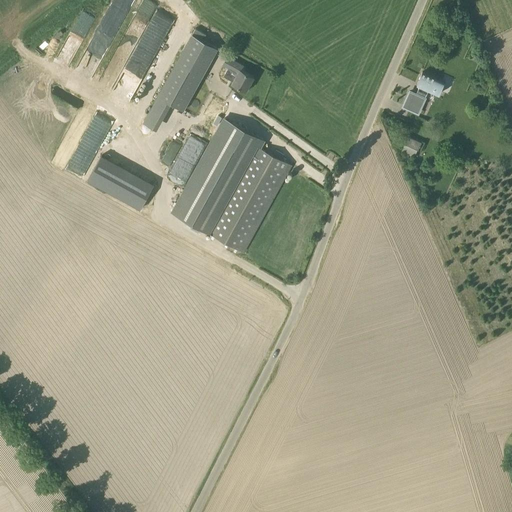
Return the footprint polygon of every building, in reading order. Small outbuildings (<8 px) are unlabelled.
[(96,72),(133,0),(112,0),(80,64),(96,72)] [(121,72),(111,93),(131,103),(173,15),(140,0),(109,67),(121,72)] [(68,66),(95,16),(82,9),(55,59),(68,66)] [(181,121),(214,59),(189,46),(155,108),(181,121)] [(249,90),(252,85),(250,84),(254,76),(243,70),(245,67),(228,57),(223,64),(238,72),(232,83),(246,90),(247,89),(249,90)] [(439,94),(445,82),(422,71),(417,83),(420,85),(409,109),(418,113),(429,89),(439,94)] [(214,95),(197,127),(197,128),(210,135),(227,102),(214,95)] [(172,213),(243,252),(292,164),(260,147),(264,139),(224,117),(172,213)] [(188,133),(170,174),(186,181),(203,140),(188,133)] [(418,150),(421,142),(408,136),(405,143),(418,150)]
